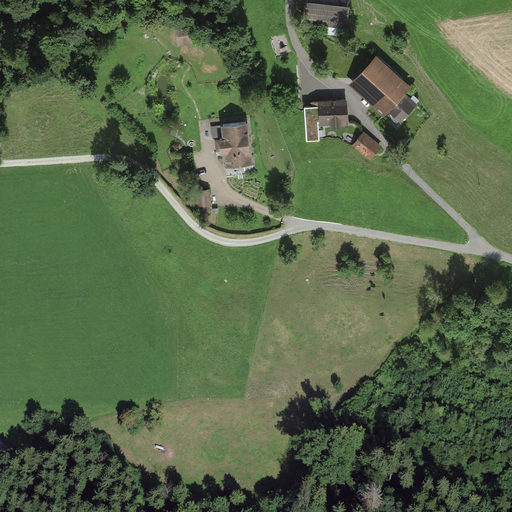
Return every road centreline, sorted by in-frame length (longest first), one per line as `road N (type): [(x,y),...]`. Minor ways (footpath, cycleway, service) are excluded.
road 1 (track): [(0,163),(122,157),(157,181),(199,230),(223,241),(254,242),(301,225)]
road 2 (residential): [(486,250),(317,72),(298,45),(290,0)]
road 3 (residential): [(486,250),(301,225)]
